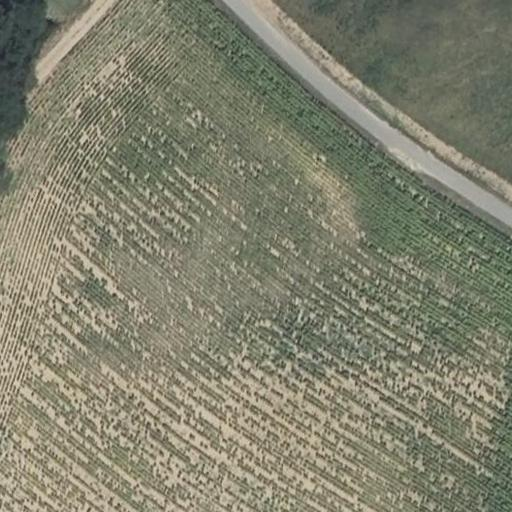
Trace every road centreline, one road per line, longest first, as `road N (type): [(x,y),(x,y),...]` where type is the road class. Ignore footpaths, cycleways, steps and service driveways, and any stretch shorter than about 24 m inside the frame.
road 1 (unclassified): [(511,217),(416,156),(232,0)]
road 2 (track): [(0,141),(23,95),(105,0)]
